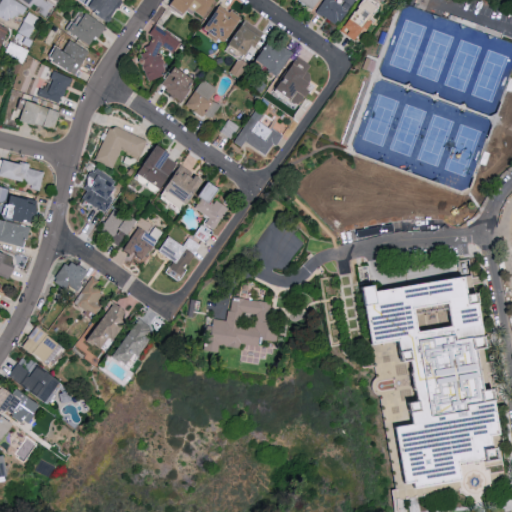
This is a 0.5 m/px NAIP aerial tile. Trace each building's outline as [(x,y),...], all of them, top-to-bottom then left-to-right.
[(0,0),(0,16),(10,23),(17,12),(23,15),(29,7),(17,0),(0,0)] [(108,23),(123,0),(92,0),(87,8),(108,23)] [(177,0),(175,5),(188,12),(190,8),(206,17),(216,0),(177,0)] [(300,0),(314,9),(319,0),(300,0)] [(343,0),(342,2),(338,0),(324,0),(317,11),(338,26),(356,0),(343,0)] [(382,6),(373,0),(363,0),(343,33),(359,43),(382,6)] [(207,28),(228,42),(243,18),(222,5),(207,28)] [(32,30),(38,17),(28,12),(21,28),(26,30),(28,27),(32,30)] [(71,34),(96,44),(106,22),(82,12),(71,34)] [(0,49),(10,29),(0,23),(0,49)] [(233,45),(253,56),(265,35),(245,24),(233,45)] [(148,82),(159,77),(165,67),(159,52),(162,46),(174,53),(181,40),(158,26),(149,30),(153,38),(139,60),(148,82)] [(50,44),(58,48),(52,59),(71,70),(75,64),(80,67),(89,51),(57,33),(50,44)] [(260,61),(283,74),(295,52),(271,40),(260,61)] [(279,91),(302,105),(315,82),(307,77),(314,64),(299,56),(279,91)] [(196,77),(175,65),(161,88),(183,101),(196,77)] [(49,86),(42,84),(38,95),(62,104),(72,77),(54,71),(49,86)] [(218,87),(202,78),(187,106),(212,120),(221,104),(211,99),(218,87)] [(60,108),(27,102),(24,121),(57,128),(60,108)] [(260,120),(264,114),(256,109),(236,142),(243,146),(246,142),(268,155),(282,134),(260,120)] [(221,131),(231,138),(239,126),(229,119),(221,131)] [(96,160),(115,167),(121,152),(140,159),(148,140),(110,125),(96,160)] [(178,162),(169,158),(173,150),(158,142),(142,176),(165,187),(178,162)] [(2,176),(33,183),(32,189),(42,191),(46,171),(31,168),(32,164),(5,158),(2,176)] [(190,204),(209,181),(200,173),(196,177),(184,167),(169,186),(190,204)] [(81,197),(107,211),(121,183),(95,169),(81,197)] [(223,187),(212,181),(195,207),(208,216),(197,234),(208,242),(230,207),(216,198),(223,187)] [(41,200),(14,195),(13,204),(7,202),(4,216),(37,221),(41,200)] [(122,245),(136,220),(114,207),(100,233),(122,245)] [(0,239),(26,247),(32,226),(0,217),(0,233),(1,234),(0,236),(0,239)] [(155,227),(149,234),(139,227),(124,248),(142,261),(163,232),(155,227)] [(160,251),(173,260),(164,273),(177,281),(201,246),(188,237),(183,245),(170,236),(160,251)] [(16,257),(0,249),(0,272),(12,278),(18,266),(13,264),(16,257)] [(56,279),(75,293),(90,271),(71,258),(56,279)] [(99,281),(93,276),(74,301),(94,316),(101,306),(95,302),(103,293),(95,287),(99,281)] [(360,293),(369,350),(396,345),(399,363),(411,361),(418,403),(406,405),(410,426),(390,429),(400,488),(411,486),(413,492),(459,485),(457,468),(483,463),(496,461),(493,441),(500,440),(491,390),(482,391),(475,354),(487,352),(478,297),(468,299),(465,281),(375,296),(374,291),(360,293)] [(272,302),(232,296),(228,320),(212,318),(209,343),(241,347),(242,343),(261,346),(262,339),(277,341),(280,323),(270,322),(272,302)] [(116,341),(126,319),(119,316),(124,307),(111,301),(90,343),(103,349),(109,337),(116,341)] [(155,326),(136,318),(117,358),(136,367),(155,326)] [(50,361),(62,340),(37,326),(25,347),(50,361)] [(9,377),(48,401),(60,381),(36,365),(32,371),(18,362),(9,377)] [(0,387),(0,408),(28,422),(38,402),(14,390),(13,392),(1,386),(0,387)] [(0,440),(3,443),(16,425),(0,412),(0,440)]
